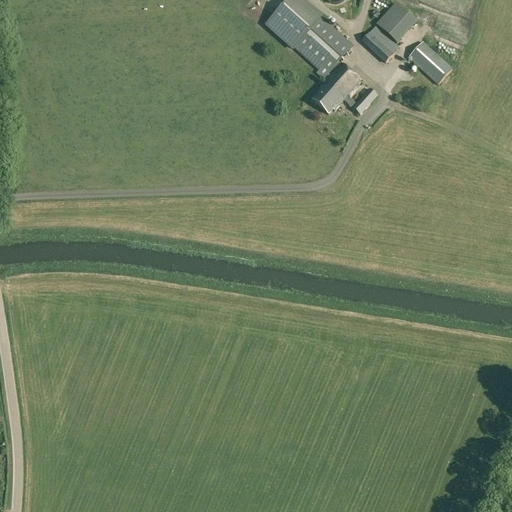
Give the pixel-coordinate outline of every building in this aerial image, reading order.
[(292,51),(294,49),(321,18),(322,17),(303,0),(289,0),(266,27),(292,51)] [(376,26),(397,45),(417,23),(396,4),(376,26)] [(343,101),(360,116),(378,97),(369,90),(356,104),(348,97),(361,82),(339,63),(353,47),(321,18),(294,49),(325,77),(322,80),(326,83),(321,88),(323,89),(312,101),(328,115),(333,110),(334,111),(343,101)] [(362,43),(385,64),(399,49),(376,27),(362,43)] [(408,59),(438,86),(452,70),(422,43),(408,59)] [(461,58),(467,52),(459,45),(453,51),(461,58)]
